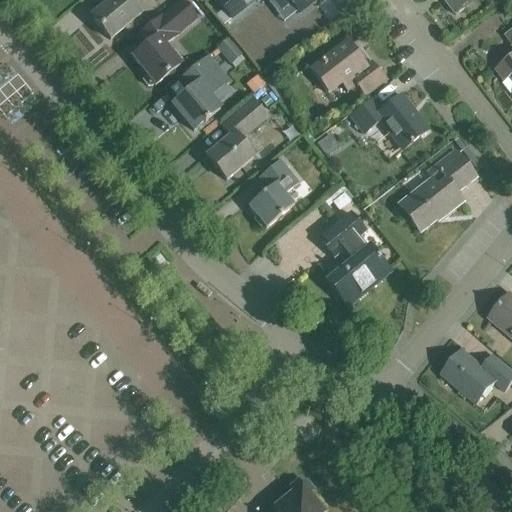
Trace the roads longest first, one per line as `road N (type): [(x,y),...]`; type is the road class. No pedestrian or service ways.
road 1 (residential): [(297,343),(188,245),(9,34)]
road 2 (residential): [(371,406),(511,246)]
road 3 (residential): [(511,144),(398,0)]
road 4 (residential): [(500,511),(371,406)]
